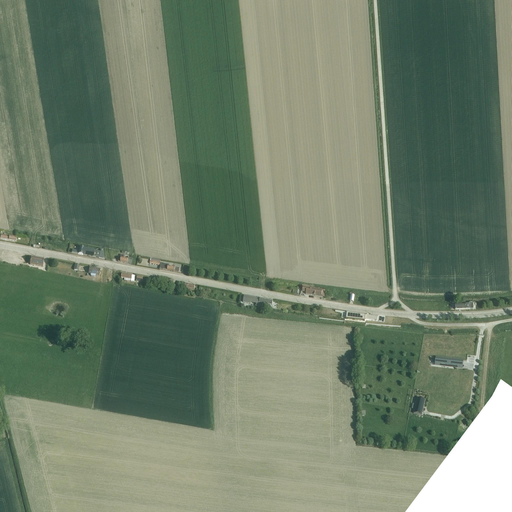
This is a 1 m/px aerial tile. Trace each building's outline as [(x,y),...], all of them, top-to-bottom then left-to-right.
[(79,257),(79,255),(100,258),(101,251),(79,248),(79,250),(72,249),(71,256),(79,257)] [(18,263),(19,256),(0,252),(0,254),(0,258),(14,261),(14,262),(18,263)] [(33,268),(39,269),(39,267),(44,268),(44,261),(32,260),(31,265),(33,265),(33,268)] [(96,278),(96,275),(100,275),(100,270),(91,269),(89,277),(96,278)] [(132,282),(133,275),(123,273),(122,278),(125,279),(125,280),(132,282)] [(303,287),(302,292),(306,293),(306,294),(325,298),(326,291),(303,287)] [(259,303),(257,303),(256,305),(258,306),(264,307),(265,305),(272,306),(273,302),(260,299),(259,303)] [(367,316),(349,313),(348,318),(349,318),(348,320),(357,322),(357,321),(362,322),(361,324),(366,325),(367,316)] [(436,359),(435,366),(463,369),(463,361),(457,361),(436,359)] [(426,400),(417,398),(413,414),(422,416),(426,400)]
